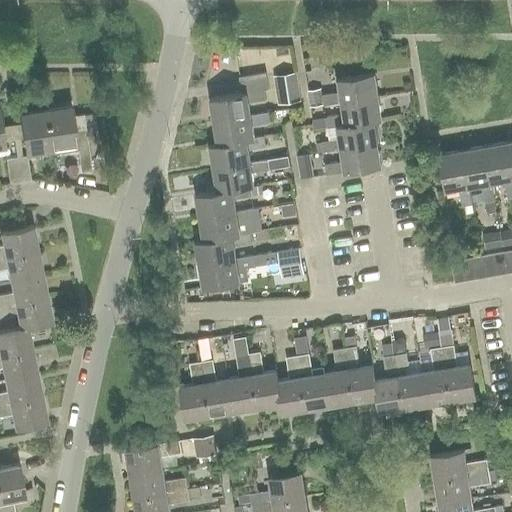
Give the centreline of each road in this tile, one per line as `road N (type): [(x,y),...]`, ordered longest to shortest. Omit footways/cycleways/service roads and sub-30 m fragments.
road 1 (residential): [(325,307),(104,317)]
road 2 (residential): [(182,0),(130,215)]
road 3 (residential): [(104,317),(61,511)]
road 4 (residential): [(0,200),(33,193),(130,215)]
road 5 (residential): [(373,172),(395,303)]
road 6 (residential): [(307,183),(325,307)]
